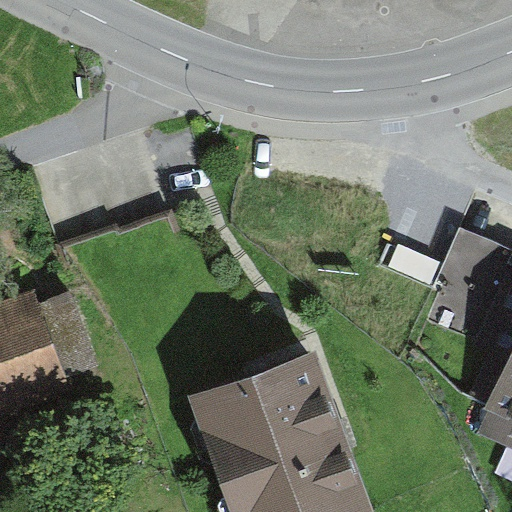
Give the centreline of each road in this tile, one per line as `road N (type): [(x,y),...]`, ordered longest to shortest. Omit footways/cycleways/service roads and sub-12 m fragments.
road 1 (tertiary): [(174,56),(275,89),(412,86)]
road 2 (residential): [(174,56),(122,119),(0,162)]
road 3 (residential): [(412,86),(421,127),(435,147),(511,186)]
road 4 (tertiary): [(55,0),(174,56)]
